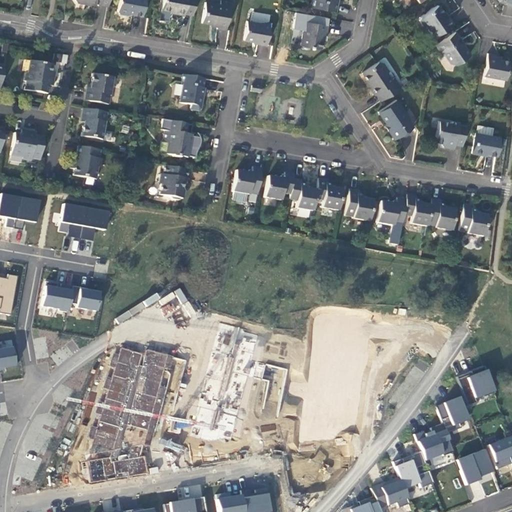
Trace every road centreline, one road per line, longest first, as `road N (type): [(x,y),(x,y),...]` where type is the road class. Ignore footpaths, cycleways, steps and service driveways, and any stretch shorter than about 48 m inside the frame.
road 1 (residential): [(1,507),(264,466)]
road 2 (residential): [(0,18),(234,59)]
road 3 (residential): [(464,330),(323,511)]
road 4 (residential): [(222,137),(379,162)]
road 5 (residential): [(162,308),(36,392)]
road 6 (residential): [(35,258),(22,327),(36,392)]
road 7 (residential): [(379,162),(511,190)]
road 8 (residential): [(36,392),(13,442),(1,507)]
